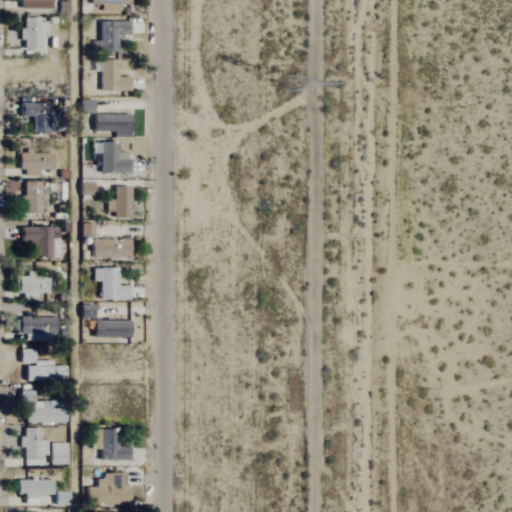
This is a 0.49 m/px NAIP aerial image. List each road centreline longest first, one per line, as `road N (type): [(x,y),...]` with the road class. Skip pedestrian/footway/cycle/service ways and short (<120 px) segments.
road 1 (residential): [(313,0),(310,511)]
road 2 (residential): [(163,0),(163,511)]
